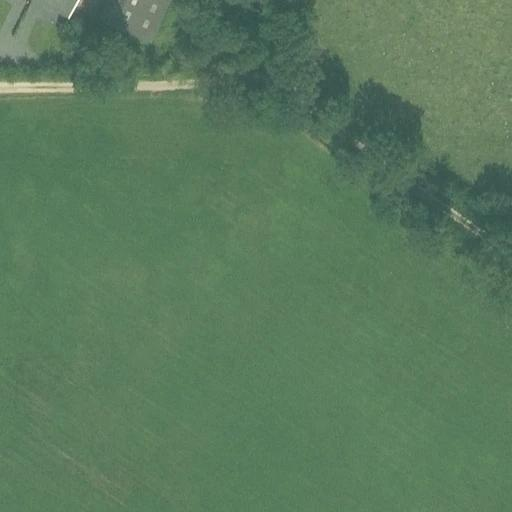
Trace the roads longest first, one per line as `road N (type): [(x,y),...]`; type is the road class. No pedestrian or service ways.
road 1 (track): [(290,80),(0,89)]
road 2 (track): [(511,250),(369,156),(290,80)]
